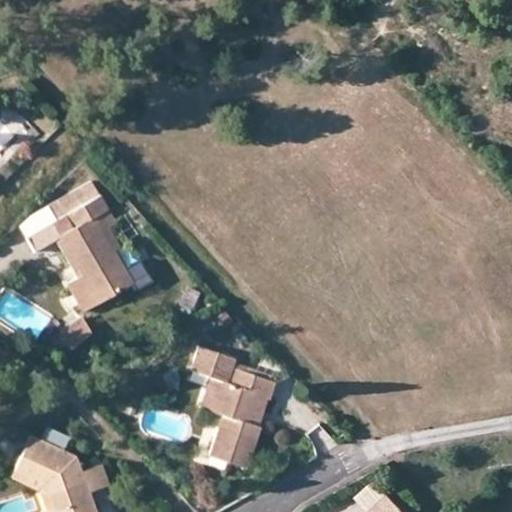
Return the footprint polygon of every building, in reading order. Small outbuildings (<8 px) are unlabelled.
[(100,196),(92,182),(52,204),(59,219),(65,217),(100,196)] [(107,210),(100,196),(65,217),(72,230),(56,239),(76,275),(62,284),(78,312),(131,283),(96,218),(107,210)] [(65,217),(59,219),(39,231),(47,244),(56,239),(72,230),(65,217)] [(78,317),(57,334),(63,340),(69,349),(87,333),(78,317)] [(53,348),(63,340),(57,334),(48,342),(53,348)] [(268,401),(274,384),(232,370),(235,360),(197,347),(189,372),(208,378),(216,381),(206,411),(220,417),(207,456),(246,469),(260,429),(258,428),(252,426),(257,409),(261,399),(268,401)] [(199,408),(206,411),(216,381),(208,378),(199,408)] [(264,412),(257,409),(252,426),(258,428),(264,412)] [(47,433),(43,443),(64,452),(68,443),(47,433)] [(30,452),(35,439),(31,437),(25,450),(30,452)] [(96,511),(89,494),(81,472),(75,458),(64,452),(43,443),(35,439),(30,452),(25,450),(13,473),(44,488),(52,511),(96,511)] [(101,466),(81,472),(89,494),(108,486),(101,466)] [(52,511),(44,488),(13,473),(10,479),(38,493),(45,511),(52,511)] [(366,511),(387,511),(396,503),(387,493),(366,511)] [(404,511),(396,503),(387,511),(404,511)]
